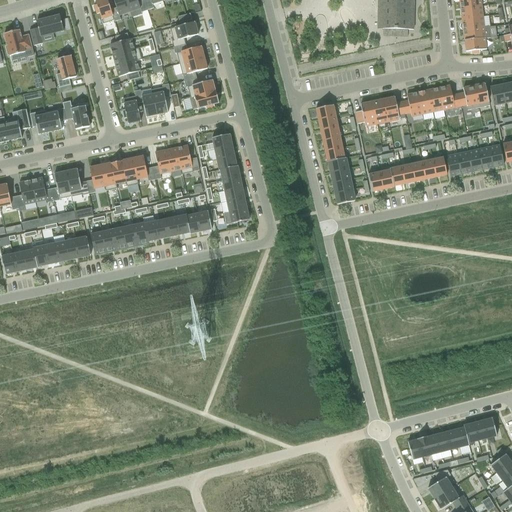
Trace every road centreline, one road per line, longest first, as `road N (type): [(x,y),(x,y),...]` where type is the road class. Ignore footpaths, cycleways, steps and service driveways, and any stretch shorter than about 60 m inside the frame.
road 1 (residential): [(0,300),(270,242),(240,114)]
road 2 (residential): [(378,429),(323,229)]
road 3 (residential): [(511,188),(323,229)]
road 4 (residential): [(447,68),(291,101)]
road 5 (residential): [(330,442),(187,481)]
road 6 (residential): [(111,141),(75,0)]
road 7 (residential): [(509,395),(378,429)]
road 8 (residential): [(323,229),(291,101)]
road 9 (residential): [(240,114),(111,141)]
road 10 (residential): [(187,481),(66,511)]
